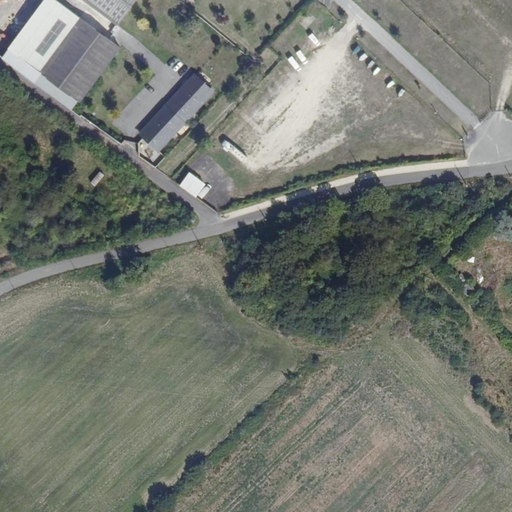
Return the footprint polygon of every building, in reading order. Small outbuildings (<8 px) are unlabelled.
[(75,18),(49,0),(43,0),(0,59),(32,86),(38,77),(36,76),(75,18)] [(81,0),(119,28),(140,0),(81,0)] [(38,77),(32,86),(69,111),(74,103),(82,109),(121,54),(116,50),(121,44),(108,35),(103,41),(86,29),(91,22),(79,14),(75,18),(36,76),(38,77)] [(191,76),(139,133),(159,157),(215,95),(191,76)] [(91,181),(95,185),(104,174),(100,170),(91,181)] [(189,171),(179,185),(197,197),(206,182),(189,171)] [(458,292),(465,299),(475,291),(468,283),(458,292)]
